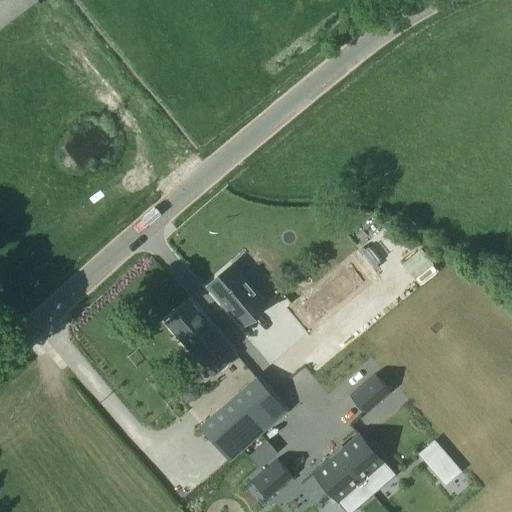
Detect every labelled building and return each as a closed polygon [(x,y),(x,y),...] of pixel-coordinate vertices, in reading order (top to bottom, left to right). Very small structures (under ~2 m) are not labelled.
[(36,0),(0,0),(0,28),(37,1),(36,0)] [(111,0),(112,0),(138,16),(146,16),(155,0),(111,0)] [(359,249),(291,305),(313,331),(381,276),(359,249)] [(232,265),(207,286),(272,362),(297,341),(232,265)] [(400,286),(282,378),(304,407),(423,315),(400,286)] [(189,305),(167,324),(210,376),(234,356),(189,305)] [(375,374),(349,396),(365,414),(390,392),(375,374)] [(255,378),(200,426),(230,460),(285,412),(255,378)] [(202,415),(221,395),(209,383),(190,403),(202,415)] [(184,386),(181,390),(182,397),(187,399),(195,398),(197,393),(196,388),(191,385),(184,386)] [(358,432),(334,453),(371,495),(393,477),(357,435),(359,433),(358,432)] [(334,453),(311,473),(312,474),(314,472),(340,502),(346,496),(356,508),(371,495),(334,453)] [(276,459),(251,481),(266,499),(292,477),(276,459)]
